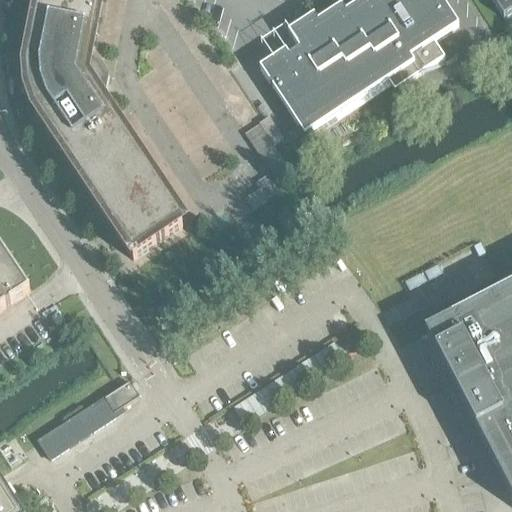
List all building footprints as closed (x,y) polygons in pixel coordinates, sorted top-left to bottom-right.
[(91,63),(103,0),(42,0),(28,75),(29,97),(37,118),(134,263),(183,230),(99,105),(103,102),(106,86),(104,86),(103,79),(105,78),(95,64),(91,63)] [(317,131),(368,98),(396,80),(402,90),(420,78),(445,61),(435,46),(459,31),(439,0),(370,0),(346,16),(343,10),(318,26),(315,20),(302,28),(288,37),(300,54),(290,61),(286,56),(260,73),(305,141),(318,132),(317,131)] [(511,0),(488,0),(504,22),(511,16),(511,0)] [(279,134),(269,120),(259,127),(269,141),(279,134)] [(259,128),(245,137),(272,176),(256,187),(268,203),(283,192),(280,187),(293,178),(259,128)] [(284,142),(279,135),(270,141),(274,148),(284,142)] [(481,246),(474,249),(479,260),(486,257),(481,246)] [(0,248),(0,314),(30,294),(0,248)] [(443,277),(439,268),(424,276),(429,284),(443,277)] [(410,294),(428,285),(423,276),(405,286),(410,294)] [(447,331),(426,339),(511,503),(511,294),(447,329),(447,331)] [(334,346),(234,412),(240,421),(245,430),(345,365),(340,356),(334,346)] [(114,418),(140,401),(130,386),(105,403),(114,418)] [(114,418),(105,403),(38,446),(51,465),(118,423),(114,418)] [(9,511),(0,498),(0,511),(9,511)]
